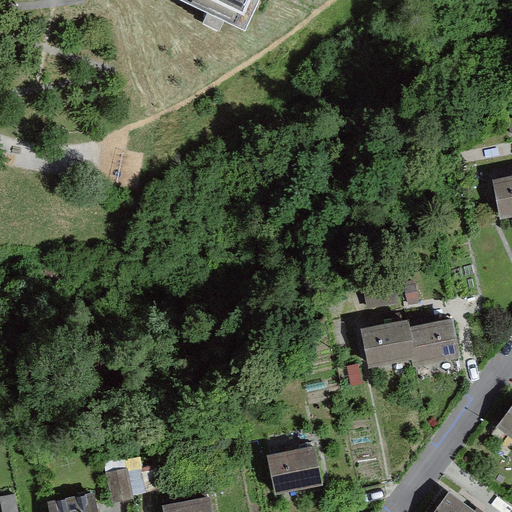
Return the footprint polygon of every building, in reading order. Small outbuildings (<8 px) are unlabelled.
[(258,0),(180,0),(244,30),(258,0)] [(506,214),(511,212),(511,171),(497,174),(506,214)] [(402,305),(398,283),(366,289),(371,311),(402,305)] [(420,355),(414,322),(412,313),(364,322),(373,364),(420,355)] [(414,322),(420,355),(422,363),(467,354),(458,313),(414,322)] [(511,408),(501,423),(511,430),(511,408)] [(328,483),(320,441),(271,451),(279,492),(328,483)] [(115,502),(136,498),(131,473),(110,478),(115,502)] [(488,511),(454,487),(436,511),(488,511)] [(100,511),(97,490),(49,499),(50,511),(100,511)] [(218,511),(214,492),(165,502),(166,511),(218,511)] [(1,498),(4,511),(20,511),(16,494),(1,498)]
